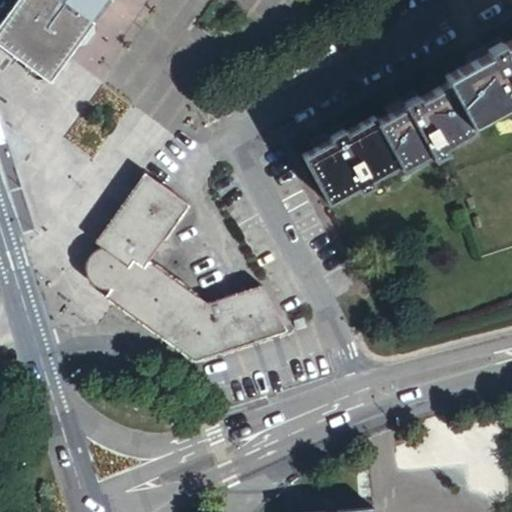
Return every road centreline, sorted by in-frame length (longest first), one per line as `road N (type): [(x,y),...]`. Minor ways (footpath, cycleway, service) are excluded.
road 1 (residential): [(362,381),(247,154),(250,133),(259,116),(479,0)]
road 2 (tertiary): [(177,490),(373,414)]
road 3 (tertiary): [(362,381),(190,447)]
road 4 (tertiary): [(190,447),(152,448),(88,425),(46,381)]
road 5 (tertiary): [(46,381),(0,228)]
road 6 (tertiary): [(511,341),(362,381)]
road 7 (tertiary): [(373,414),(511,372)]
